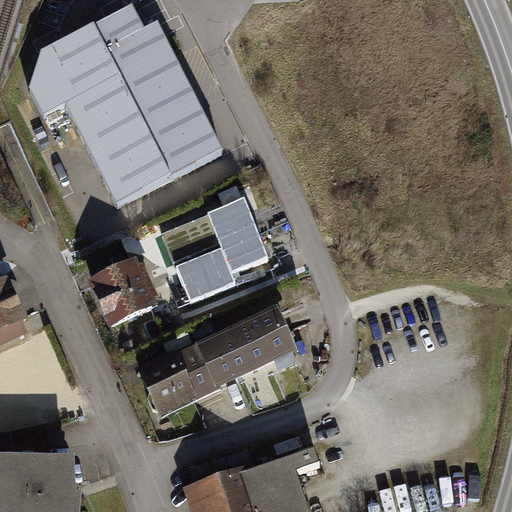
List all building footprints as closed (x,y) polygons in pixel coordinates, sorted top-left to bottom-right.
[(67,109),(117,210),(223,156),(158,27),(144,34),(132,10),(42,55),(30,93),(44,120),(67,109)] [(248,206),(210,222),(221,248),(225,257),(234,279),(272,266),(248,206)] [(210,220),(165,238),(177,266),(221,248),(210,222),(210,220)] [(234,279),(225,257),(181,275),(195,307),(238,289),(234,279)] [(91,289),(113,337),(160,315),(138,267),(115,278),(91,289)] [(0,350),(28,337),(24,329),(28,327),(9,287),(3,290),(0,285),(0,350)] [(161,364),(141,373),(163,422),(198,406),(304,360),(283,314),(201,349),(201,348),(161,364)] [(28,350),(12,356),(34,415),(50,409),(28,350)] [(20,429),(20,448),(53,448),(54,429),(20,429)] [(72,456),(0,456),(0,511),(76,511),(78,492),(73,492),(73,490),(72,456)] [(247,463),(191,482),(200,511),(305,511),(295,482),(319,474),(314,460),(253,479),(247,463)]
